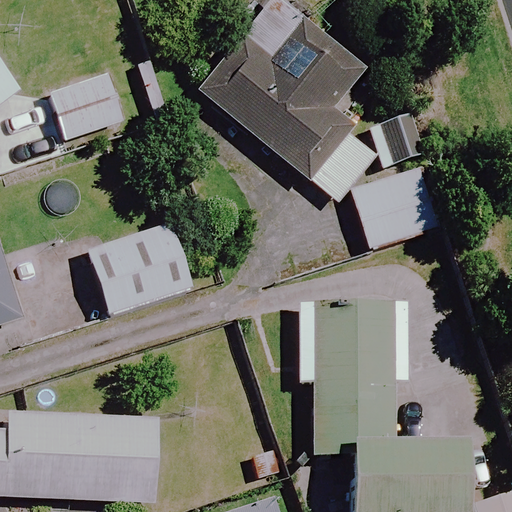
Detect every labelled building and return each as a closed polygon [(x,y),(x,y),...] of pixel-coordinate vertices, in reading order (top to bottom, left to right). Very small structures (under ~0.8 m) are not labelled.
[(296,25),(269,2),(190,96),(325,211),(369,160),(322,119),(345,92),(283,40),(296,25)] [(118,128),(101,80),(13,111),(30,159),(118,128)] [(0,108),(13,99),(0,81),(0,108)] [(404,126),(365,136),(377,176),(415,165),(404,126)] [(434,236),(416,176),(344,197),(362,257),(434,236)] [(187,299),(166,232),(82,258),(102,325),(187,299)] [(0,335),(12,332),(0,290),(0,335)] [(404,388),(403,311),(293,313),(294,391),(306,391),(307,463),(343,462),(343,511),(462,511),(462,451),(405,452),(404,388)] [(152,427),(2,419),(1,439),(0,438),(0,504),(147,511),(152,427)] [(511,511),(511,497),(468,510),(468,511),(511,511)]
